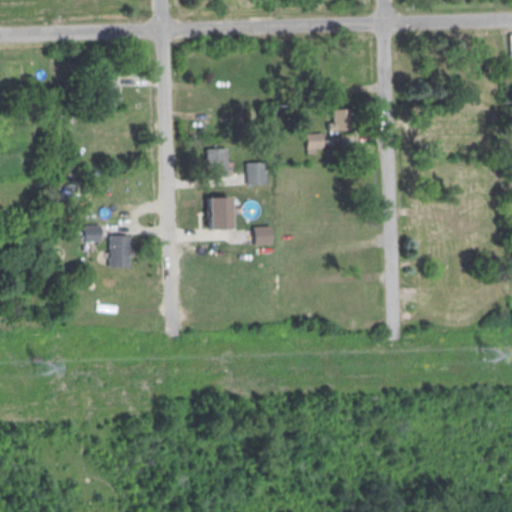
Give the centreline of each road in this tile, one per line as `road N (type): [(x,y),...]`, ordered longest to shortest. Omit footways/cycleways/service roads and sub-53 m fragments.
road 1 (residential): [(511,19),(0,34)]
road 2 (residential): [(379,0),(390,339)]
road 3 (residential): [(157,0),(169,337)]
